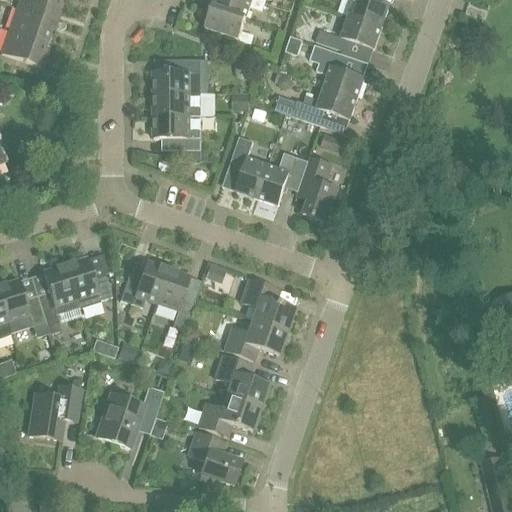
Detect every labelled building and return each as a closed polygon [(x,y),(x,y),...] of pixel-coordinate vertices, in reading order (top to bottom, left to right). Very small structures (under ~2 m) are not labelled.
[(20,0),(17,10),(55,23),(63,0),(61,0),(20,0)] [(216,0),(213,10),(246,22),(250,10),(262,14),(265,5),(250,0),(216,0)] [(355,0),(348,20),(382,32),(389,10),(359,0),(355,0)] [(9,33),(47,46),(55,23),(17,10),(9,33)] [(239,42),(251,46),(254,38),(242,34),(246,22),(213,10),(205,31),(239,43),(239,42)] [(316,45),(346,55),(350,44),(374,52),(382,32),(348,20),(341,40),(320,33),(316,45)] [(1,56),(39,69),(47,46),(9,33),(1,56)] [(303,44),(291,40),(286,55),(297,59),(303,44)] [(324,91),(357,102),(365,81),(346,75),(351,60),(315,48),(310,63),(319,66),(317,74),(328,78),(324,91)] [(154,74),(154,97),(201,97),(201,62),(177,62),(177,74),(154,74)] [(280,91),(285,92),(291,90),(292,85),(290,80),(285,78),(280,80),(278,86),(280,91)] [(292,119),(326,131),(331,116),(350,123),(357,102),(324,91),(320,103),(306,98),(304,105),(297,103),(292,119)] [(154,120),(201,120),(201,97),(154,97),(154,120)] [(248,97),(233,97),(233,113),(248,113),(248,97)] [(225,130),(225,103),(211,103),(210,130),(225,130)] [(256,111),(253,121),(263,124),(266,115),(256,111)] [(176,154),(201,154),(201,132),(201,120),(154,120),(154,142),(176,142),(176,154)] [(329,153),(333,140),(325,138),(321,150),(329,153)] [(236,195),(257,202),(269,169),(248,161),(253,145),(239,140),(229,170),(243,175),(236,195)] [(284,190),(298,195),(309,164),(294,159),(285,157),(280,172),(269,169),(257,202),(278,209),(284,190)] [(303,217),(328,226),(339,193),(326,188),(333,168),(310,160),(309,164),(298,195),(310,199),(303,217)] [(87,261),(65,268),(78,310),(79,310),(80,312),(101,306),(100,303),(112,300),(105,277),(93,280),(87,261)] [(144,302),(156,306),(168,272),(146,265),(139,284),(128,280),(120,303),(141,310),(144,302)] [(37,298),(45,325),(47,331),(49,337),(62,333),(58,317),(78,310),(65,268),(43,275),(49,295),(37,298)] [(172,329),(184,333),(195,303),(183,299),(190,280),(168,272),(156,306),(178,313),(172,329)] [(257,311),(253,324),(286,335),(294,312),(273,304),(277,292),(249,282),(241,305),(257,311)] [(35,335),(47,331),(45,325),(37,298),(25,302),(19,283),(0,289),(0,302),(7,324),(10,335),(32,328),(35,335)] [(511,299),(492,306),(504,340),(511,337),(511,299)] [(0,340),(11,337),(10,335),(7,324),(0,302),(0,340)] [(224,354),(253,364),(257,351),(278,358),(286,335),(253,324),(248,336),(232,331),(224,354)] [(189,331),(185,342),(196,346),(200,335),(189,331)] [(20,342),(24,359),(48,354),(44,337),(20,342)] [(117,350),(107,346),(103,357),(114,360),(117,350)] [(136,366),(138,359),(121,353),(118,360),(136,366)] [(226,400),(260,411),(268,388),(247,380),(251,368),(223,358),(215,381),(231,387),(226,400)] [(158,373),(167,376),(171,367),(161,364),(158,373)] [(29,438),(60,443),(63,422),(76,424),(81,393),(59,389),(57,400),(35,397),(29,438)] [(144,402),(159,408),(163,395),(148,389),(144,402)] [(97,440),(129,451),(144,408),(112,397),(97,440)] [(198,430),(227,440),(231,427),(252,434),(260,411),(226,400),(222,412),(206,407),(198,430)] [(167,425),(155,420),(152,429),(164,433),(167,425)] [(219,484),(233,489),(241,465),(220,458),(225,445),(196,435),(188,458),(204,464),(200,477),(201,478),(199,481),(218,488),(219,484)] [(481,465),(492,511),(511,511),(511,501),(506,474),(503,460),(481,465)]
